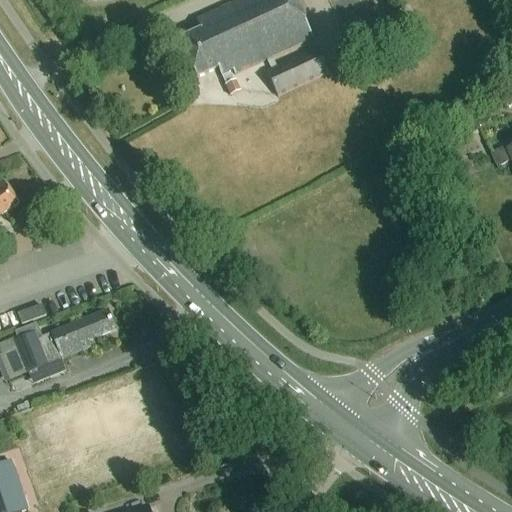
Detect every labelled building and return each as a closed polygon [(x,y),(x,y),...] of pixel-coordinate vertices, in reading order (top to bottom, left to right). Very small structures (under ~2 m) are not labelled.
[(276,68),(273,60),(314,41),(295,0),(241,0),(196,21),(201,32),(180,42),(197,80),(219,70),(231,97),(242,92),(237,80),(234,82),(230,74),(233,73),(235,77),(266,63),(270,71),(266,73),(278,100),(329,77),(317,49),(276,68)] [(409,7),(375,22),(382,39),(416,24),(409,7)] [(0,218),(19,205),(3,180),(0,181),(0,218)] [(22,327),(46,318),(43,307),(18,316),(22,327)] [(19,342),(17,343),(16,340),(0,346),(0,358),(9,382),(27,375),(28,377),(49,368),(49,366),(62,361),(92,348),(90,343),(117,332),(109,312),(52,336),(43,339),(38,326),(16,335),(19,342)] [(0,511),(33,511),(14,457),(0,462),(0,511)]
